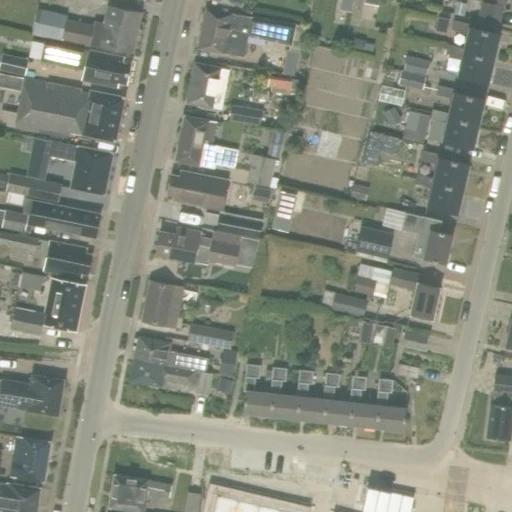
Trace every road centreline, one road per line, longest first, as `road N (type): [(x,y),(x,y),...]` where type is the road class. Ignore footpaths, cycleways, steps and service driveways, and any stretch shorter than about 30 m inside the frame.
road 1 (residential): [(93,419),(175,0)]
road 2 (residential): [(439,462),(93,419)]
road 3 (residential): [(439,462),(511,153)]
